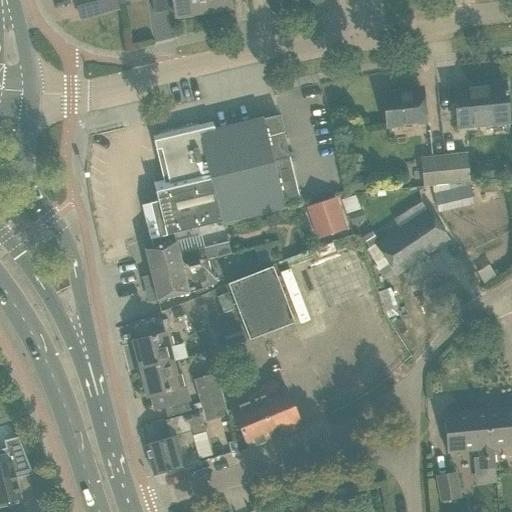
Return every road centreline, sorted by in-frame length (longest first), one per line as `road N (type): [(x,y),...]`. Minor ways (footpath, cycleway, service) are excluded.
road 1 (unclassified): [(26,99),(355,33)]
road 2 (tertiary): [(87,384),(74,268),(24,168),(26,99)]
road 3 (secondary): [(0,286),(38,351),(98,511)]
road 4 (residential): [(126,510),(334,432)]
road 5 (secondary): [(87,384),(59,319),(0,233)]
road 6 (unclassified): [(355,33),(511,13)]
road 7 (residential): [(412,383),(480,310),(511,291)]
road 8 (secondary): [(126,510),(87,384)]
